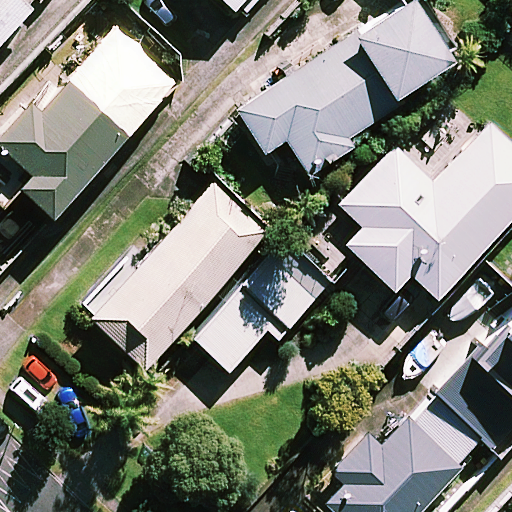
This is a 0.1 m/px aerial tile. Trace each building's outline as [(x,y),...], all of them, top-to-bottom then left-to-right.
[(0,0),(0,32),(27,4),(22,0),(0,0)] [(397,97),(392,90),(448,56),(413,0),(397,0),(327,43),(230,103),(258,148),(281,133),(296,158),(397,97)] [(0,201),(18,183),(44,210),(157,98),(99,40),(36,103),(28,95),(0,122),(0,201)] [(511,207),(511,146),(483,119),(427,178),(390,142),(335,200),(359,223),(342,241),(388,284),(404,267),(431,293),(511,207)] [(264,234),(213,182),(134,261),(125,252),(76,300),(136,361),(264,234)] [(322,288),(277,244),(190,333),(224,367),(264,325),(275,336),(322,288)] [(429,392),(477,435),(494,450),(511,429),(511,299),(465,352),(429,392)] [(338,483),(321,503),(331,511),(408,511),(477,435),(429,392),(384,443),(364,425),(324,470),(338,483)]
